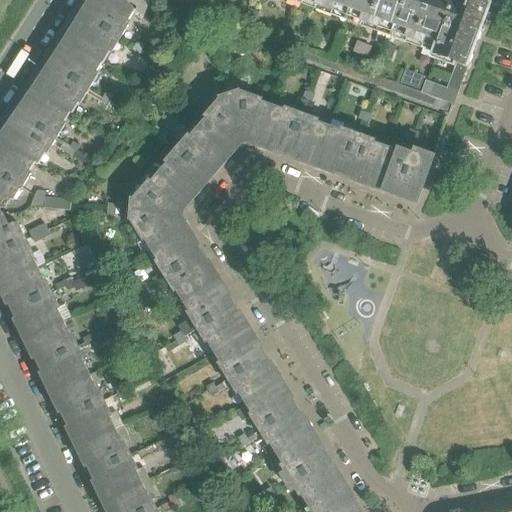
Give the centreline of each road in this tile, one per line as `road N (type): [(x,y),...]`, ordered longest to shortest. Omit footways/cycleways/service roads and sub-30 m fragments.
road 1 (residential): [(459,222),(413,233),(258,182),(220,234),(390,511)]
road 2 (residential): [(76,511),(0,354)]
road 3 (residential): [(459,222),(511,84)]
